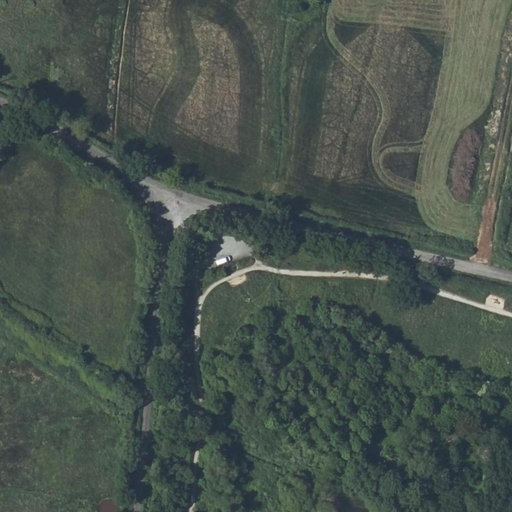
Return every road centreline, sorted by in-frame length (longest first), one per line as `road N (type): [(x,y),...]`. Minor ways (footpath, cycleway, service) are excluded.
road 1 (tertiary): [(511,277),(174,193)]
road 2 (unclassified): [(174,193),(135,511)]
road 3 (tertiary): [(174,193),(0,105)]
